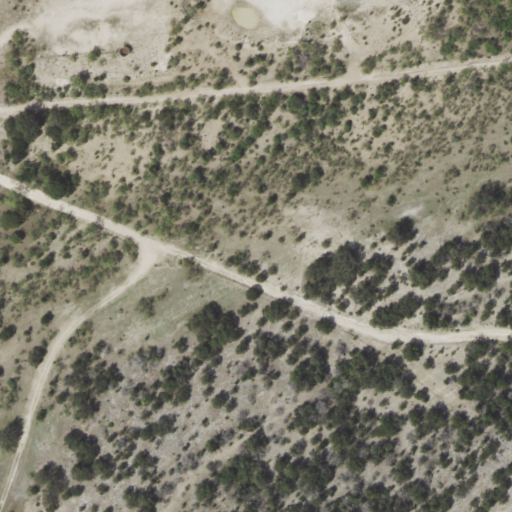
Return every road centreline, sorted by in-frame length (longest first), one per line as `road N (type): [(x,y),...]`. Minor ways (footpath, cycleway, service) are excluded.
road 1 (track): [(511,314),(435,311),(163,202),(16,157),(0,131)]
road 2 (track): [(0,56),(511,14)]
